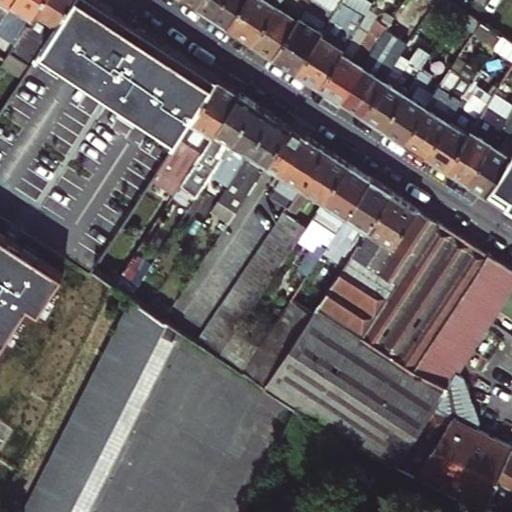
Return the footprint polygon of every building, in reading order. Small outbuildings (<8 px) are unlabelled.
[(0,0),(0,31),(16,43),(43,0),(0,0)] [(42,47),(72,0),(43,0),(16,43),(8,55),(2,65),(22,78),(42,47)] [(116,10),(100,0),(72,0),(42,47),(77,70),(180,137),(219,77),(116,10)] [(214,14),(222,0),(199,0),(197,3),(214,14)] [(222,0),(214,14),(229,24),(244,0),(222,0)] [(244,0),(229,24),(253,39),(278,0),(244,0)] [(278,0),(253,39),(275,53),(300,14),(309,0),(278,0)] [(275,53),(298,68),(326,25),(341,0),(309,0),(300,14),(275,53)] [(298,68),(321,83),(360,22),(366,12),(345,0),(341,0),(326,25),(298,68)] [(437,0),(436,1),(457,15),(464,5),(456,0),(437,0)] [(485,18),(464,5),(457,15),(455,18),(476,31),(477,30),(485,18)] [(321,83),(342,97),(382,36),(390,24),(393,19),(386,15),(384,18),(378,15),(369,28),(360,22),(321,83)] [(499,44),(507,32),(490,21),(485,18),(477,30),(499,44)] [(404,50),(412,38),(390,24),(382,36),(404,50)] [(16,43),(0,31),(0,49),(8,55),(16,43)] [(511,35),(507,32),(499,44),(498,46),(511,55),(511,35)] [(342,97),(363,111),(404,50),(382,36),(342,97)] [(363,111),(384,125),(434,50),(422,42),(413,56),(404,50),(363,111)] [(384,125),(405,138),(454,65),(455,64),(434,50),(384,125)] [(405,138),(426,152),(465,95),(476,79),(484,67),(472,58),(464,71),(454,65),(405,138)] [(183,182),(206,145),(241,91),(219,77),(180,137),(170,152),(161,167),(183,182)] [(426,152),(447,165),(485,109),(496,92),(476,79),(465,95),(426,152)] [(241,91),(206,145),(183,182),(182,184),(199,195),(212,173),(258,102),(241,91)] [(447,165),(469,179),(495,139),(511,112),(511,101),(497,91),(496,92),(485,109),(447,165)] [(229,184),(274,113),(258,102),(212,173),(229,184)] [(469,179),(487,191),(511,151),(511,112),(495,139),(469,179)] [(221,200),(230,205),(238,211),(269,162),(293,125),(274,113),(229,184),(221,200)] [(274,185),(283,171),(308,134),(299,128),(293,125),(269,162),(275,166),(279,168),(270,182),(274,185)] [(296,199),(305,185),(329,148),(308,134),(283,171),(274,185),(296,199)] [(305,185),(326,199),(350,162),(329,148),(305,185)] [(511,151),(487,191),(511,207),(511,151)] [(324,250),(336,232),(373,177),(350,162),(326,199),(315,215),(308,226),(302,234),(301,237),(299,239),(312,247),(292,279),(301,285),(304,280),(324,250)] [(346,264),(353,254),(394,190),(373,177),(336,232),(324,250),(336,258),(346,264)] [(353,254),(378,270),(419,207),(394,190),(353,254)] [(102,196),(71,246),(100,264),(132,215),(102,196)] [(447,384),(416,365),(490,252),(419,207),(378,270),(353,254),(346,264),(326,295),(314,313),(292,299),(252,359),(244,371),(296,407),(330,430),(400,464),(418,434),(435,406),(447,384)] [(278,222),(289,229),(296,218),(286,211),(278,222)] [(301,237),(302,234),(308,226),(296,218),(289,229),(301,237)] [(199,340),(221,356),(229,343),(299,239),(301,237),(289,229),(278,222),(199,340)] [(63,270),(0,230),(0,347),(29,301),(39,307),(63,270)] [(511,287),(511,266),(490,252),(416,365),(447,384),(457,369),(511,287)] [(292,299),(314,313),(326,295),(304,280),(301,285),(292,299)] [(67,511),(90,468),(159,333),(165,321),(161,318),(149,309),(134,298),(25,511),(67,511)] [(161,318),(168,309),(155,299),(149,309),(161,318)] [(90,511),(178,343),(159,333),(90,468),(67,511),(90,511)] [(221,356),(244,371),(252,359),(229,343),(221,356)] [(464,373),(457,369),(447,384),(435,406),(478,427),(480,421),(464,373)] [(511,443),(478,427),(475,426),(435,406),(418,434),(511,479),(511,443)] [(362,504),(377,511),(398,511),(410,488),(377,472),(362,504)]
